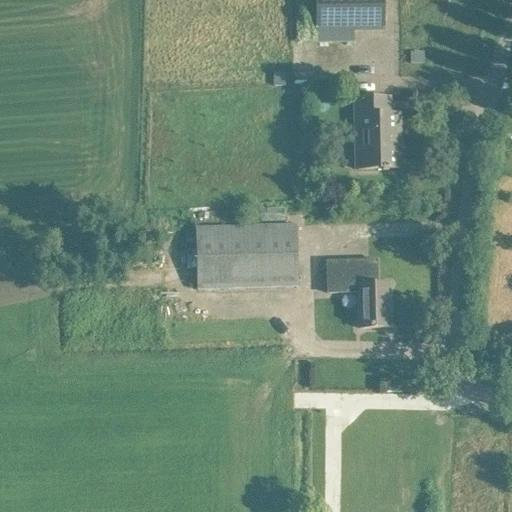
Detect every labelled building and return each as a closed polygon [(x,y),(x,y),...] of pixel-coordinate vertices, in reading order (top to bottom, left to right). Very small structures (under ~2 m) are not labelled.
[(383,27),(383,0),(315,0),(316,44),(354,44),(354,27),(383,27)] [(400,169),(399,116),(389,116),(389,99),(354,100),(355,118),(361,118),(362,169),(356,169),(356,170),(400,169)] [(297,287),(295,227),(196,231),(197,291),(297,287)] [(388,285),(383,285),(376,285),(376,261),(326,262),(327,294),(358,293),(359,329),(389,328),(388,285)] [(345,430),(345,420),(317,420),(310,420),(310,430),(345,430)] [(411,422),(411,442),(427,443),(428,422),(411,422)] [(351,485),(351,444),(342,444),(342,476),(318,476),(319,444),(310,444),(310,485),(342,485),(351,485)]
